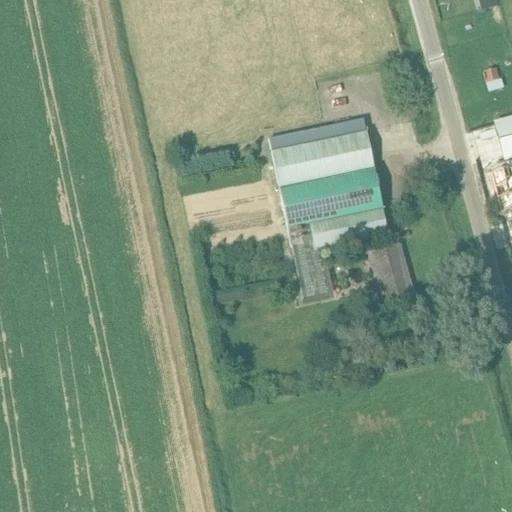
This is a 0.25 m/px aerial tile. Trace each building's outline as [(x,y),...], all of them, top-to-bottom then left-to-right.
[(495,0),(477,0),(481,12),(497,8),(496,1),(495,0)] [(497,70),(483,74),(486,84),(499,81),(497,70)] [(374,173),(366,135),(363,121),(268,141),(291,249),(292,249),(303,301),(333,295),(323,252),(387,238),(374,173)] [(511,123),(496,127),(505,159),(511,157),(511,123)] [(511,203),(498,208),(509,247),(511,246),(511,167),(510,168),(511,179),(511,203)] [(368,256),(383,310),(414,301),(399,248),(368,256)]
